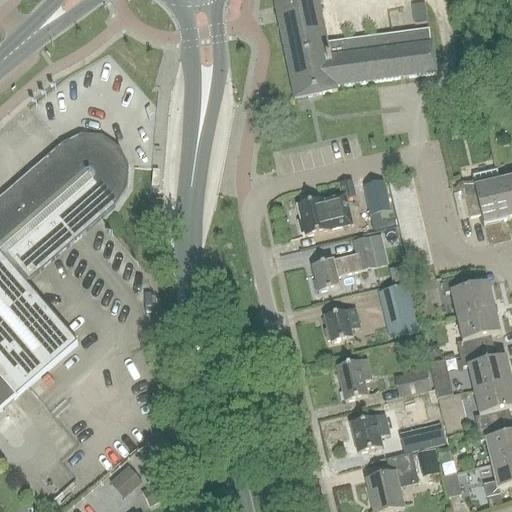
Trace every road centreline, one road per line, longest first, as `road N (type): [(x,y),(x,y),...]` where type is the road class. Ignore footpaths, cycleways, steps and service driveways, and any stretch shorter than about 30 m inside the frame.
road 1 (secondary): [(241,511),(185,288),(186,183),(209,71),(198,0)]
road 2 (residential): [(511,274),(469,266),(448,251),(424,158),(259,198)]
road 3 (residential): [(318,511),(252,228),(259,198)]
